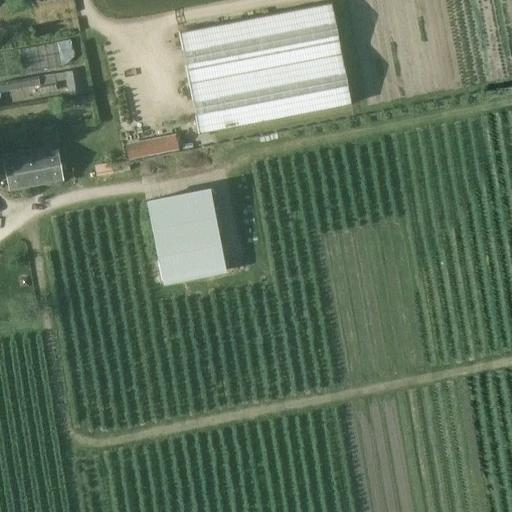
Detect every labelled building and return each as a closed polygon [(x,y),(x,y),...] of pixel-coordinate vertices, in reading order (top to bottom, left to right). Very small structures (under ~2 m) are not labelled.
[(198,136),(350,106),(331,4),(178,33),(198,136)] [(65,65),(73,56),(70,41),(61,42),(65,65)] [(65,72),(68,97),(89,94),(85,69),(65,72)] [(0,93),(39,86),(38,77),(0,83),(0,93)] [(62,181),(62,176),(57,151),(3,161),(8,191),(62,181)] [(145,202),(161,281),(224,268),(208,190),(145,202)]
